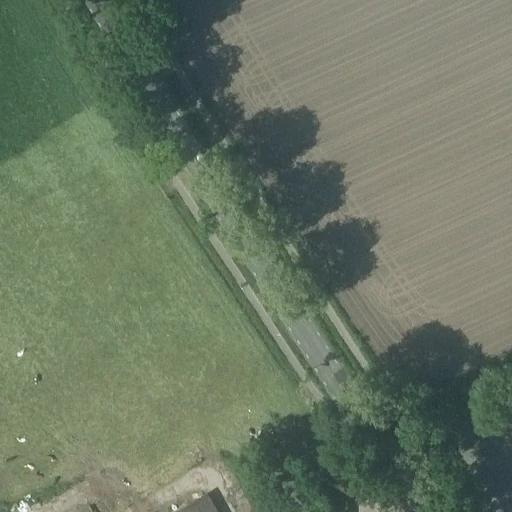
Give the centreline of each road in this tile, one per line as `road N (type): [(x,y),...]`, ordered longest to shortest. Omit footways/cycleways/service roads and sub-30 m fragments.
road 1 (secondary): [(422,511),(107,0)]
road 2 (track): [(511,388),(380,444)]
